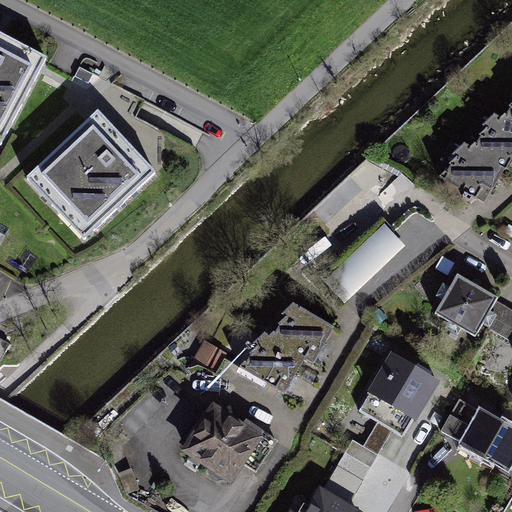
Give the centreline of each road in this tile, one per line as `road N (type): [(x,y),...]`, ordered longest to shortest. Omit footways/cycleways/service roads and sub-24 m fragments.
road 1 (residential): [(235,511),(367,291),(445,226),(511,267)]
road 2 (residential): [(400,0),(136,256)]
road 3 (residential): [(136,256),(9,383)]
road 4 (residential): [(136,256),(0,312)]
